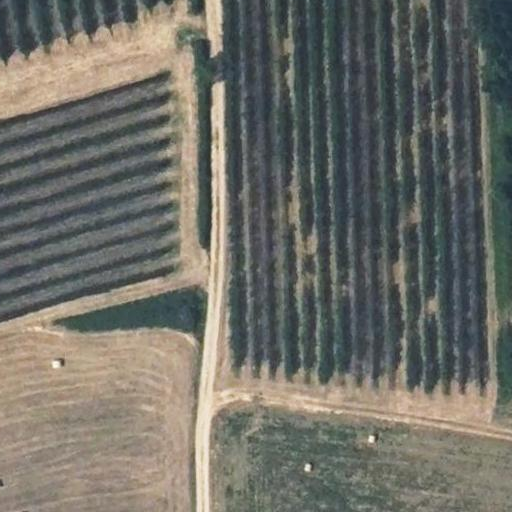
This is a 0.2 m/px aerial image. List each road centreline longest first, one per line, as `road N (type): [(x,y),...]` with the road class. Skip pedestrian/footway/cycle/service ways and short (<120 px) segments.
road 1 (track): [(216,511),(226,270),(207,0)]
road 2 (track): [(220,411),(511,436)]
